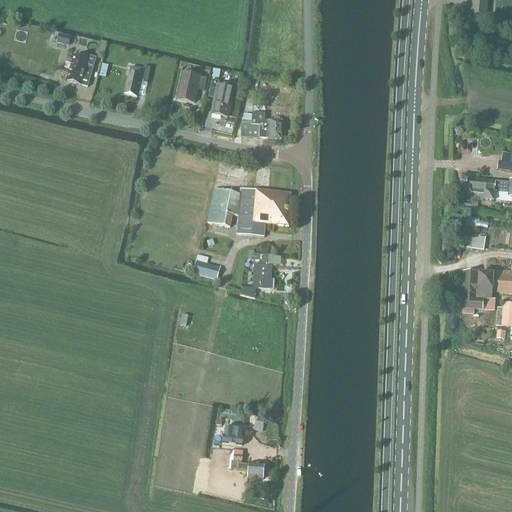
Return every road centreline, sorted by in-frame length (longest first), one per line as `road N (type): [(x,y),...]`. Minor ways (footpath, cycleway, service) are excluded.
road 1 (primary): [(400,511),(421,0)]
road 2 (unclassified): [(289,511),(306,160)]
road 3 (unclassified): [(306,160),(0,91)]
road 4 (unclassified): [(306,160),(308,0)]
